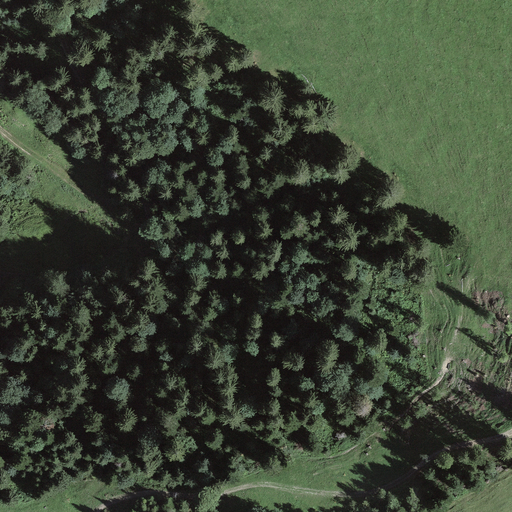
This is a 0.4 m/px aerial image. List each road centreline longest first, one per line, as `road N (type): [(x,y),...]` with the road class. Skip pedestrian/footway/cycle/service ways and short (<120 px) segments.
road 1 (track): [(511,434),(441,451),(374,494),(338,498),(264,485),(204,497),(144,493),(97,511)]
road 2 (track): [(0,271),(91,270),(147,253),(156,238),(137,151),(73,67),(45,0)]
road 3 (track): [(107,266),(129,243),(128,227),(0,128)]
